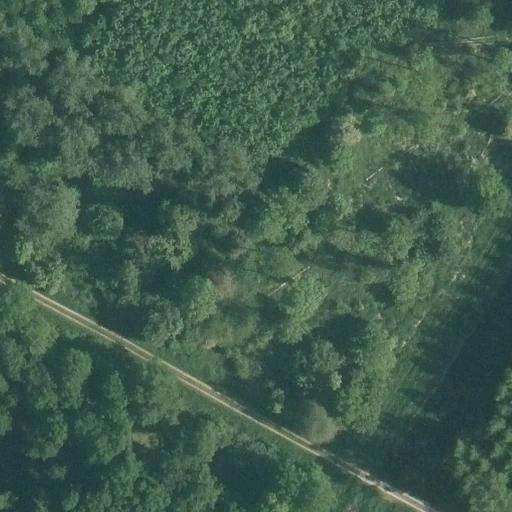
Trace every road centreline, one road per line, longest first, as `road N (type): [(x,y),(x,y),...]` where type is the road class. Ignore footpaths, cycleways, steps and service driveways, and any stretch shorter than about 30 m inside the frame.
road 1 (track): [(427,511),(0,275)]
road 2 (track): [(329,511),(511,229)]
road 3 (track): [(373,511),(511,296)]
